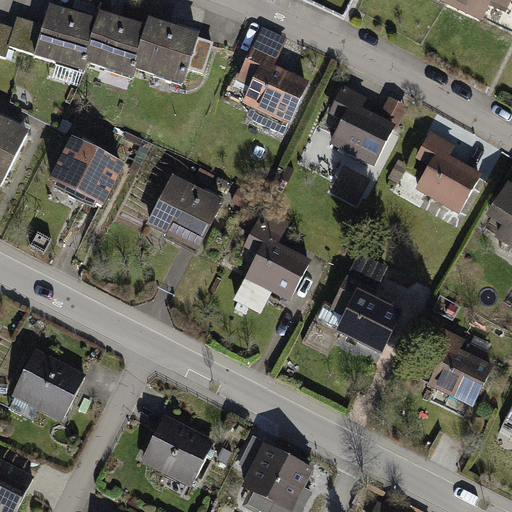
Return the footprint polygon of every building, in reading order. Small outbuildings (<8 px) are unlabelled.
[(511,0),(448,0),(446,6),(481,22),(489,6),(505,13),(511,0)] [(0,55),(4,57),(8,44),(65,62),(62,69),(87,77),(90,66),(109,72),(106,81),(135,90),(140,77),(184,91),(200,39),(152,24),(150,31),(102,16),(99,24),(51,9),(45,28),(18,19),(15,29),(0,24),(0,55)] [(288,38),(261,26),(251,47),(230,93),(258,106),(290,121),(299,101),(309,80),(276,65),(278,60),(288,38)] [(215,43),(202,39),(193,69),(206,73),(215,43)] [(375,164),(395,123),(361,107),(367,95),(343,84),(329,113),(345,121),(333,144),(375,164)] [(0,187),(2,189),(29,134),(0,120),(0,187)] [(457,145),(429,130),(415,158),(428,165),(415,187),(461,211),(482,172),(451,156),(457,145)] [(126,171),(74,146),(52,193),(104,217),(126,171)] [(511,169),(486,216),(501,224),(494,237),(511,246),(511,169)] [(225,207),(174,181),(149,229),(200,255),(225,207)] [(247,250),(257,255),(244,281),(294,305),(315,262),(278,244),(289,223),(266,212),(247,250)] [(389,272),(360,258),(332,316),(345,322),(338,335),(382,357),(403,316),(375,302),(389,272)] [(467,344),(450,337),(427,392),(476,413),(494,370),(462,357),(467,344)] [(61,421),(85,373),(36,348),(12,397),(61,421)] [(212,443),(164,420),(141,469),(189,492),(212,443)] [(295,511),(314,474),(263,450),(243,492),(284,511),(295,511)] [(18,511),(33,481),(0,464),(0,511),(18,511)]
